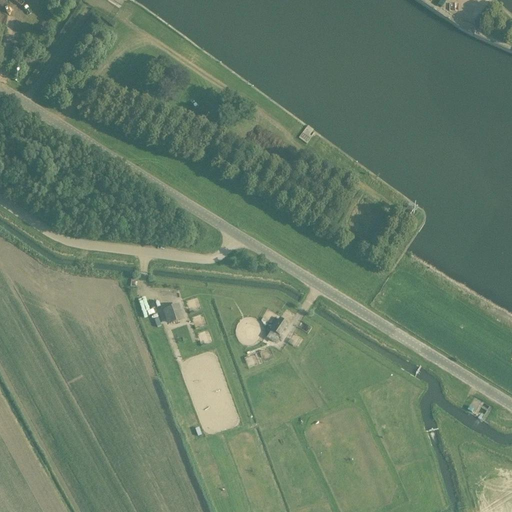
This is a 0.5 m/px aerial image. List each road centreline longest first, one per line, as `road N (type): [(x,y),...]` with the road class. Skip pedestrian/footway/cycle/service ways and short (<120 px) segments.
road 1 (unclassified): [(511,405),(236,234)]
road 2 (unclassified): [(236,234),(0,88)]
road 3 (unclassified): [(0,201),(77,244),(209,261),(236,234)]
